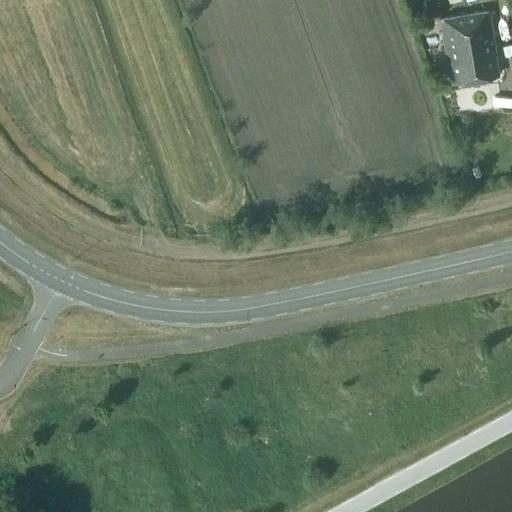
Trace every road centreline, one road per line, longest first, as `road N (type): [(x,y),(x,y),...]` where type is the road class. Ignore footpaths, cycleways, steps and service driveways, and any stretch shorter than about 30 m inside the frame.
road 1 (tertiary): [(0,242),(40,270),(104,297),(203,312),(511,250)]
road 2 (unclassified): [(344,511),(511,420)]
